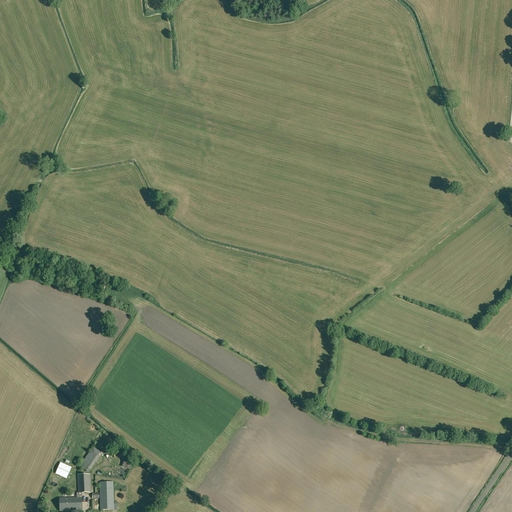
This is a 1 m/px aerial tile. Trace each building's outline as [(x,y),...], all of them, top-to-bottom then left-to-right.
[(90,450),(82,467),(91,472),(100,455),(90,450)] [(127,456),(122,467),(130,470),(134,459),(127,456)] [(71,468),(60,463),(56,474),(66,478),(71,468)] [(78,475),(79,493),(76,493),(77,498),(59,498),(59,511),(82,510),(82,498),(82,493),(91,493),(89,474),(78,475)] [(101,510),(114,510),(117,510),(116,496),(113,496),(113,482),(100,482),(101,510)]
